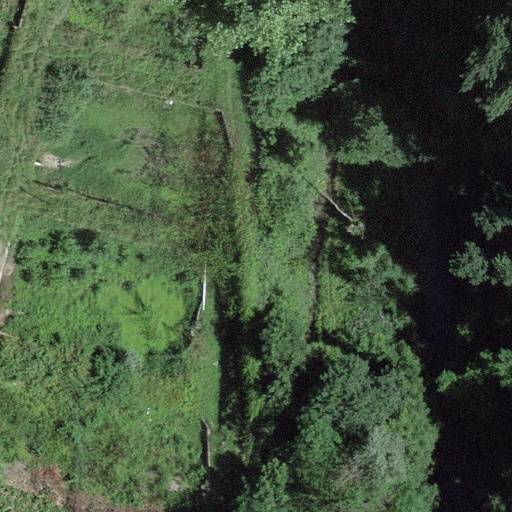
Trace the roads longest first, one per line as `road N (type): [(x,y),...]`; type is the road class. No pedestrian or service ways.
road 1 (track): [(231,511),(228,333),(233,247),(256,119),(255,0)]
road 2 (track): [(39,0),(0,140)]
